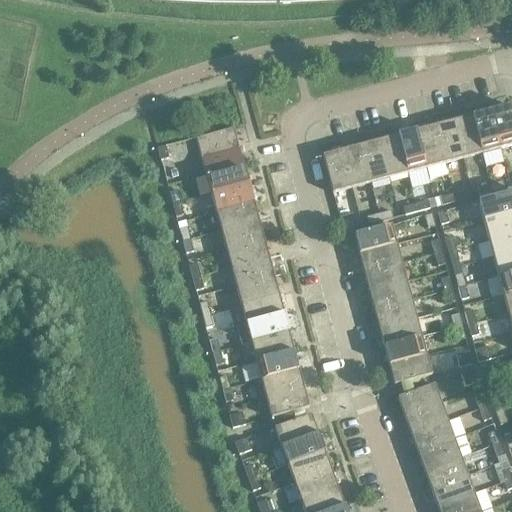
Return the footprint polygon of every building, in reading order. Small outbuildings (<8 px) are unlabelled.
[(511,146),(511,117),(509,107),(490,112),(500,149),(511,146)] [(500,149),(490,112),(471,117),(481,154),(500,149)] [(481,154),(471,117),(453,122),(463,159),(481,154)] [(463,159),(453,122),(434,127),(444,164),(463,159)] [(444,164),(434,127),(415,131),(426,169),(444,164)] [(243,166),(233,128),(195,139),(206,177),(243,166)] [(426,169),(415,131),(397,136),(407,174),(426,169)] [(407,174),(397,136),(378,141),(388,179),(407,174)] [(388,179),(378,141),(360,146),(370,184),(388,179)] [(370,184),(360,146),(341,151),(351,189),(370,184)] [(168,159),(165,147),(157,149),(160,161),(168,159)] [(351,189),(341,151),(322,156),(332,194),(351,189)] [(248,185),(243,166),(206,177),(211,195),(248,185)] [(504,190),(502,182),(489,185),(491,193),(504,190)] [(253,204),(248,185),(211,195),(216,214),(253,204)] [(491,193),(489,185),(477,189),(479,196),(491,193)] [(180,203),(176,191),(169,193),(172,206),(180,203)] [(467,200),(465,192),(452,195),(454,203),(467,200)] [(511,214),(511,193),(478,203),(483,222),(511,214)] [(454,203),(452,195),(440,199),(442,206),(454,203)] [(430,210),(428,202),(415,205),(417,213),(430,210)] [(183,216),(180,203),(172,206),(175,218),(183,216)] [(258,222),(253,204),(216,214),(221,232),(258,222)] [(417,213),(415,205),(403,208),(405,216),(417,213)] [(392,219),(390,212),(378,215),(380,223),(392,219)] [(448,224),(445,212),(437,214),(440,226),(448,224)] [(511,234),(511,214),(483,222),(488,241),(511,234)] [(380,223),(378,215),(366,218),(368,226),(380,223)] [(435,228),(431,215),(424,217),(427,230),(435,228)] [(263,241),(258,222),(221,232),(226,251),(263,241)] [(354,229),(352,222),(340,225),(342,233),(354,229)] [(396,245),(391,226),(353,236),(358,255),(396,245)] [(190,241),(186,228),(179,230),(182,243),(190,241)] [(511,254),(511,234),(488,241),(493,259),(511,254)] [(455,249),(452,237),(444,239),(447,252),(455,249)] [(193,253),(190,241),(182,243),(185,255),(193,253)] [(268,259),(263,241),(226,251),(231,269),(268,259)] [(442,253),(438,241),(430,243),(434,255),(442,253)] [(401,264),(396,245),(358,255),(363,274),(401,264)] [(458,262),(455,249),(447,252),(451,264),(458,262)] [(445,265),(442,253),(434,255),(437,267),(445,265)] [(511,273),(511,254),(493,259),(498,278),(511,273)] [(273,278),(268,259),(231,269),(236,288),(273,278)] [(406,282),(401,264),(363,274),(368,293),(406,282)] [(200,278),(196,265),(189,267),(192,280),(200,278)] [(511,293),(511,273),(498,278),(503,296),(511,293)] [(465,287),(462,274),(454,276),(457,289),(465,287)] [(203,290),(200,278),(192,280),(195,292),(203,290)] [(278,297),(273,278),(236,288),(241,307),(278,297)] [(451,290),(448,278),(440,280),(444,292),(451,290)] [(411,301),(406,282),(368,293),(373,311),(411,301)] [(468,299),(465,287),(457,289),(461,301),(468,299)] [(455,303),(451,290),(444,292),(447,305),(455,303)] [(511,313),(511,293),(503,296),(508,315),(511,313)] [(283,315),(278,297),(241,307),(246,325),(283,315)] [(416,320),(411,301),(373,311),(378,330),(416,320)] [(210,315),(206,303),(199,305),(202,317),(210,315)] [(475,324),(472,311),(464,313),(467,326),(475,324)] [(213,327),(210,315),(202,317),(205,329),(213,327)] [(288,334),(283,315),(246,325),(251,344),(288,334)] [(461,327),(458,315),(450,317),(454,329),(461,327)] [(421,338),(416,320),(378,330),(383,348),(421,338)] [(478,336),(475,324),(467,326),(471,338),(478,336)] [(465,340),(461,327),(454,329),(457,342),(465,340)] [(293,352),(288,334),(251,344),(256,362),(293,352)] [(426,357),(421,338),(383,348),(388,367),(426,357)] [(220,352),(216,340),(209,342),(212,354),(220,352)] [(490,360),(487,348),(481,349),(484,362),(490,360)] [(484,362),(481,349),(474,351),(477,364),(484,362)] [(223,364),(220,352),(212,354),(215,367),(223,364)] [(298,371),(293,352),(256,362),(261,381),(298,371)] [(472,365),(468,353),(462,354),(465,367),(472,365)] [(465,367),(462,354),(456,356),(459,369),(465,367)] [(440,404),(433,385),(412,393),(409,382),(431,376),(426,357),(388,367),(393,386),(400,384),(403,397),(397,399),(404,418),(440,404)] [(303,389),(298,371),(261,381),(266,400),(303,389)] [(477,383),(473,371),(467,373),(471,385),(477,383)] [(471,385),(467,373),(460,376),(465,388),(471,385)] [(499,385),(494,373),(488,375),(492,387),(499,385)] [(492,387),(488,375),(482,378),(486,390),(492,387)] [(230,389),(226,377),(219,379),(222,391),(230,389)] [(233,402),(230,389),(222,391),(225,404),(233,402)] [(317,435),(310,416),(304,418),(302,410),(308,409),(303,389),(266,400),(271,419),(293,413),(295,421),(274,429),(280,448),(317,435)] [(486,408),(482,396),(474,399),(479,411),(486,408)] [(503,412),(498,400),(491,403),(495,415),(503,412)] [(447,422),(440,404),(404,418),(410,436),(447,422)] [(491,420),(486,408),(479,411),(483,423),(491,420)] [(507,424),(503,412),(495,415),(500,427),(507,424)] [(245,426),(242,413),(235,415),(239,428),(245,426)] [(239,428),(235,415),(229,417),(232,429),(239,428)] [(454,441),(447,422),(410,436),(417,454),(454,441)] [(500,444),(495,432),(488,435),(492,447),(500,444)] [(324,453),(317,435),(280,448),(287,466),(324,453)] [(251,451),(247,439),(241,441),(245,453),(251,451)] [(245,453),(241,441),(234,444),(239,456),(245,453)] [(460,459),(454,441),(417,454),(423,472),(460,459)] [(504,456),(500,444),(492,447),(496,459),(504,456)] [(330,471),(324,453),(287,466),(294,484),(330,471)] [(467,477),(460,459),(423,472),(430,490),(467,477)] [(255,478),(251,466),(243,468),(248,481),(255,478)] [(511,481),(508,472),(507,470),(500,472),(504,484),(511,481)] [(337,489),(330,471),(294,484),(300,502),(337,489)] [(473,495),(467,477),(430,490),(437,508),(473,495)] [(260,490),(255,478),(248,481),(252,492),(260,490)] [(329,511),(344,507),(337,489),(300,502),(303,511),(329,511)] [(479,511),(473,495),(437,508),(437,511),(479,511)] [(268,511),(264,502),(257,505),(259,511),(268,511)]
